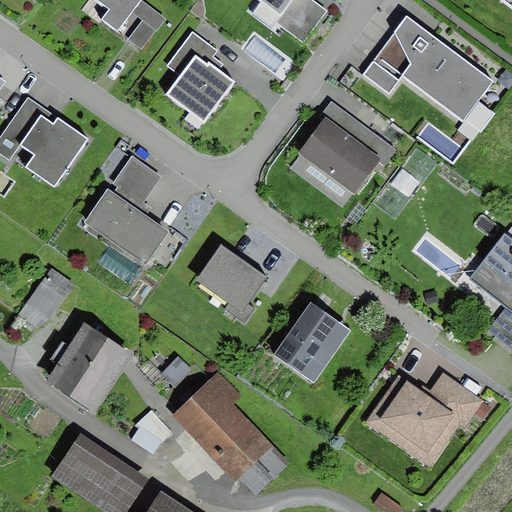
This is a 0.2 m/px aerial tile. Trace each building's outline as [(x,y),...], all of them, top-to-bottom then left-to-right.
[(142,0),(96,0),(109,9),(102,19),(118,32),(132,14),(142,1),(142,0)] [(258,0),(262,3),(254,14),(273,28),(276,23),(293,0),(258,0)] [(293,0),(276,23),(303,44),(328,12),(312,0),(293,0)] [(142,1),(132,14),(143,21),(156,31),(166,19),(142,1)] [(493,81),(407,16),(373,61),(400,81),(404,76),(464,120),(478,101),(493,81)] [(143,21),(128,39),(142,50),(156,31),(143,21)] [(218,51),(193,33),(168,66),(181,75),(166,95),(206,124),(237,82),(220,70),(225,64),(214,57),(218,51)] [(373,61),(363,75),(389,95),(400,81),(373,61)] [(53,124),(57,118),(28,98),(0,139),(0,153),(10,160),(20,146),(41,116),(53,124)] [(494,113),(478,101),(464,120),(480,132),(494,113)] [(322,115),(326,118),(382,158),(388,163),(397,151),(332,102),(322,115)] [(53,124),(41,116),(20,146),(34,156),(27,167),(55,187),(88,139),(57,118),(53,124)] [(382,158),(326,118),(300,152),(302,154),(354,193),(355,194),(382,158)] [(354,193),(302,154),(291,169),(342,208),(354,193)] [(163,178),(132,157),(113,184),(118,187),(114,193),(108,189),(85,223),(146,266),(170,232),(147,216),(152,209),(145,203),(163,178)] [(420,185),(410,177),(402,188),(412,195),(420,185)] [(345,220),(339,228),(349,235),(355,227),(345,220)] [(511,239),(482,277),(511,300),(511,239)] [(268,277),(221,244),(196,280),(231,304),(227,309),(245,322),(255,306),(250,303),(268,277)] [(73,285),(51,270),(18,315),(40,331),(73,285)] [(311,304),(274,355),(314,384),(351,332),(311,304)] [(511,311),(509,309),(491,333),(511,348),(511,311)] [(134,356),(86,324),(48,381),(96,412),(134,356)] [(178,356),(161,374),(176,388),(193,371),(178,356)] [(242,399),(218,373),(173,416),(235,481),(239,478),(273,445),(235,406),(242,399)] [(429,395),(399,374),(365,422),(432,468),(461,425),(465,428),(484,402),(443,374),(429,395)] [(152,411),(135,426),(139,430),(132,441),(153,456),(163,443),(173,433),(152,411)] [(194,511),(81,435),(54,475),(108,511),(194,511)] [(290,463),(273,445),(239,478),(256,496),(290,463)] [(382,493),(374,504),(384,511),(400,511),(403,508),(382,493)]
